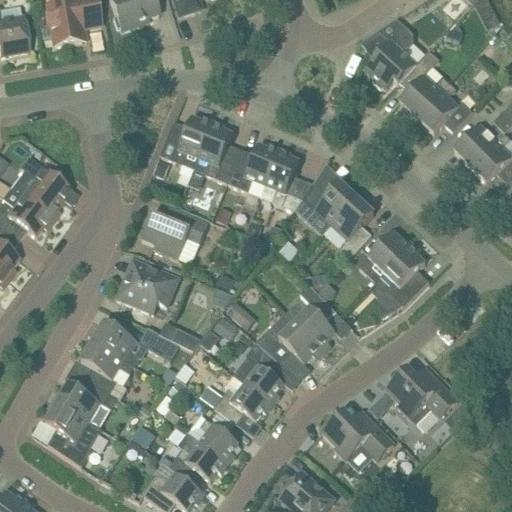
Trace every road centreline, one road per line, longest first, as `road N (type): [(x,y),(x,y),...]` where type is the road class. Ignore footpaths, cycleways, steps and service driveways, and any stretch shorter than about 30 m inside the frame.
road 1 (residential): [(234,511),(310,412),(450,303),(491,259)]
road 2 (residential): [(266,95),(344,126),(491,259)]
road 3 (residential): [(106,243),(87,310),(0,440)]
road 4 (residential): [(87,94),(205,82),(266,95)]
road 5 (residential): [(0,348),(73,256),(106,243)]
road 6 (residential): [(106,243),(87,94)]
